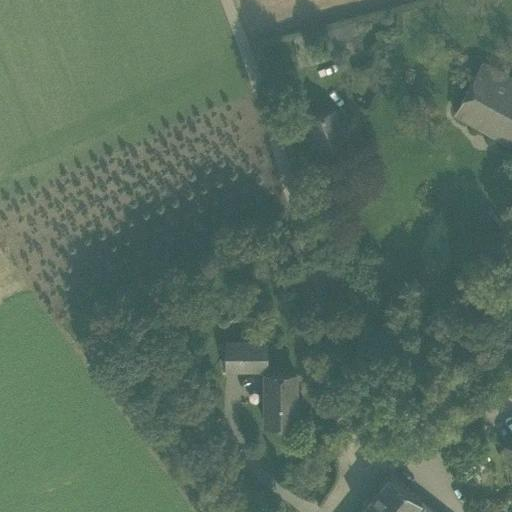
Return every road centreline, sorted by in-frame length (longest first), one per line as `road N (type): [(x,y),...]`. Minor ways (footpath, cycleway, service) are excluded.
road 1 (unclassified): [(223,0),(303,217),(341,360),(351,479)]
road 2 (unclassified): [(511,391),(403,437),(351,479)]
